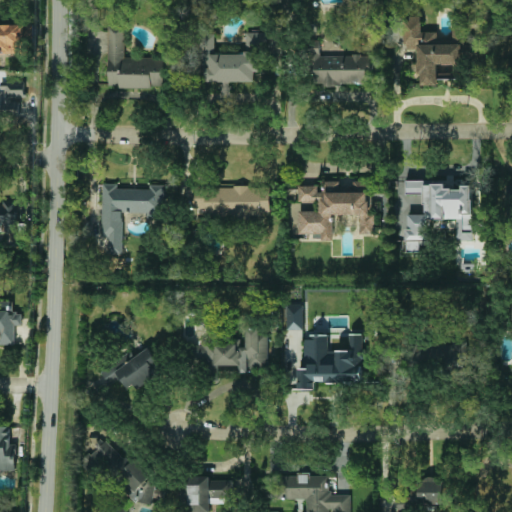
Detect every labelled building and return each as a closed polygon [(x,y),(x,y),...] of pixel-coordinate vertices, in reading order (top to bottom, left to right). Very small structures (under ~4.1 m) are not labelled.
[(462,78),(461,43),(438,44),(438,32),(422,32),(421,16),(406,17),(406,49),(420,49),(420,85),(439,85),(439,79),(462,78)] [(0,55),(24,55),(23,24),(0,24),(0,55)] [(108,87),(164,87),(164,58),(125,58),(125,26),(108,26),(108,87)] [(262,32),(246,33),(247,48),(262,48),(262,32)] [(255,82),(255,72),(260,72),(260,53),(215,53),(215,34),(198,34),(198,81),(255,82)] [(370,85),(370,56),(319,55),(319,40),(313,40),(312,84),(370,85)] [(0,116),(3,117),(3,107),(24,106),(24,87),(1,87),(1,94),(0,93),(0,116)] [(406,181),(407,193),(423,193),(423,180),(406,181)] [(290,235),(321,233),(322,241),(333,240),(332,215),(360,214),(361,234),(374,234),(372,181),(352,181),(353,187),(340,187),(340,181),(323,181),(324,191),(318,192),(318,185),(299,186),(299,201),(319,200),(320,210),(297,211),(297,220),(289,220),(290,235)] [(101,236),(123,237),(124,220),(117,220),(117,212),(164,213),(165,185),(149,184),(149,189),(117,189),(118,184),(102,183),(101,236)] [(474,240),(473,185),(463,185),(463,189),(447,189),(447,184),(425,184),(425,214),(407,214),(408,253),(428,252),(428,218),(458,218),(458,240),(474,240)] [(271,187),(194,187),(194,208),(206,208),(206,213),(270,214),(271,187)] [(0,230),(18,230),(18,200),(0,199),(0,230)] [(287,304),(288,330),(304,330),(304,304),(287,304)] [(15,344),(15,326),(22,326),(22,309),(0,309),(0,341),(0,345),(15,344)] [(268,328),(244,328),(244,339),(222,339),(222,341),(196,341),(196,359),(208,359),(208,371),(268,371),(268,328)] [(364,382),(364,334),(350,334),(350,350),(329,351),(329,336),(305,337),(306,368),(299,368),(299,389),(316,389),(316,383),(364,382)] [(470,343),(450,343),(449,371),(469,371),(470,343)] [(104,375),(111,385),(120,378),(129,391),(164,368),(148,345),(104,375)] [(0,468),(16,469),(16,444),(10,444),(10,426),(0,426),(0,468)] [(158,479),(142,462),(121,455),(109,442),(99,439),(96,448),(84,460),(97,473),(107,463),(125,482),(123,489),(133,499),(149,505),(158,479)] [(211,511),(211,503),(233,503),(234,479),(183,478),(183,511),(211,511)] [(398,506),(443,506),(444,478),(410,478),(410,494),(398,494),(398,506)]
